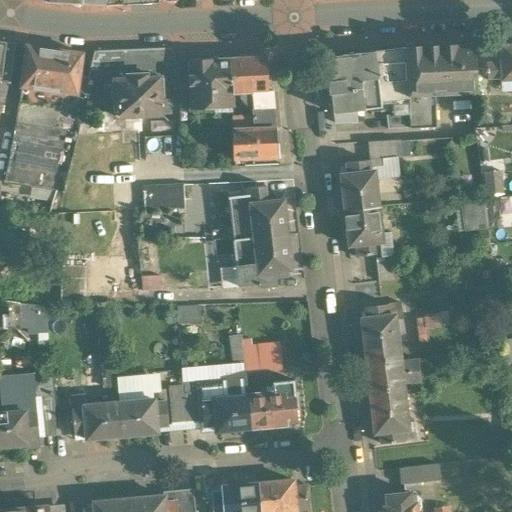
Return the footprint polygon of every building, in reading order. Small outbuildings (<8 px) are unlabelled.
[(10,45),(3,44),(0,72),(0,86),(5,88),(6,84),(9,84),(11,67),(9,67),(11,56),(9,56),(10,45)] [(469,46),(457,47),(460,94),(471,93),(469,46)] [(511,46),(510,47),(509,47),(499,47),(499,52),(493,53),(493,65),(500,64),(501,81),(501,83),(511,82),(511,46)] [(81,55),(26,47),(21,86),(64,93),(73,94),(75,94),(78,76),(81,55)] [(457,47),(405,49),(407,94),(407,97),(434,95),(460,94),(457,47)] [(405,49),(327,58),(330,82),(328,82),(329,95),(331,94),(334,124),(358,123),(356,111),(381,108),(379,97),(407,94),(405,49)] [(166,53),(95,57),(90,79),(90,81),(95,84),(95,85),(109,84),(109,82),(125,81),(125,77),(144,76),(144,80),(161,78),(162,98),(158,98),(160,116),(179,114),(179,110),(177,62),(170,62),(166,53)] [(266,57),(229,58),(231,95),(240,94),(240,99),(246,99),(246,105),(253,105),(253,99),(257,99),(257,94),(267,93),(267,92),(266,57)] [(229,58),(187,61),(189,110),(231,108),(231,95),(229,58)] [(187,61),(177,62),(179,110),(184,110),(189,110),(187,61)] [(493,65),(485,65),(486,82),(501,81),(500,64),(493,65)] [(90,79),(78,76),(75,94),(73,94),(72,99),(85,102),(90,81),(90,79)] [(144,76),(125,77),(125,81),(109,82),(109,84),(110,102),(114,101),(115,114),(115,119),(124,118),(160,116),(158,98),(162,98),(161,78),(144,80),(144,76)] [(90,81),(85,102),(84,104),(81,117),(95,117),(95,85),(95,84),(90,81)] [(95,117),(99,116),(115,114),(114,101),(110,102),(109,84),(95,85),(95,117)] [(64,93),(21,86),(18,104),(62,110),(64,93)] [(267,93),(257,94),(257,99),(253,99),(253,105),(253,116),(254,130),(275,129),(273,91),(267,92),(267,93)] [(81,117),(84,104),(85,102),(72,99),(73,94),(64,93),(62,110),(18,104),(13,144),(5,182),(62,190),(76,137),(81,117)] [(407,94),(379,97),(381,108),(391,107),(392,116),(392,117),(408,116),(407,97),(407,94)] [(434,95),(407,97),(408,116),(409,129),(436,128),(434,95)] [(253,116),(231,117),(231,131),(254,130),(253,116)] [(408,116),(392,117),(392,116),(386,117),(387,130),(409,129),(408,116)] [(254,130),(231,131),(232,159),(234,159),(243,159),(277,157),(275,129),(254,130)] [(442,153),(440,138),(427,140),(429,155),(442,153)] [(399,141),(367,143),(368,161),(380,160),(380,161),(400,159),(399,141)] [(243,159),(234,159),(234,167),(243,167),(243,159)] [(380,160),(368,161),(369,168),(381,167),(380,161),(380,160)] [(368,161),(345,164),(346,175),(370,172),(369,168),(368,161)] [(487,197),(506,195),(503,169),(485,170),(487,197)] [(346,175),(340,176),(344,211),(377,207),(373,172),(346,175)] [(182,186),(141,188),(142,212),(183,210),(182,186)] [(277,194),(265,195),(264,187),(246,189),(247,195),(249,195),(251,204),(248,204),(253,240),(286,236),(287,235),(284,210),(283,199),(277,199),(277,194)] [(400,193),(392,194),(393,205),(401,205),(400,193)] [(247,195),(227,198),(232,240),(253,240),(248,204),(251,204),(249,195),(247,195)] [(487,198),(464,199),(465,228),(488,227),(487,198)] [(377,207),(344,211),(348,247),(354,246),(378,243),(381,243),(381,237),(377,207)] [(495,230),(487,231),(488,239),(496,238),(495,230)] [(488,239),(487,231),(479,232),(480,240),(488,239)] [(286,236),(253,240),(256,265),(257,275),(286,271),(291,270),(290,260),(289,260),(286,236)] [(392,236),(381,237),(381,243),(378,243),(378,247),(390,246),(391,253),(379,254),(369,255),(372,283),(398,280),(392,236)] [(253,240),(232,240),(235,268),(256,265),(253,240)] [(140,242),(141,265),(151,265),(150,253),(159,252),(159,241),(140,242)] [(378,243),(354,246),(355,257),(369,255),(379,254),(378,247),(378,243)] [(390,246),(378,247),(379,254),(391,253),(390,246)] [(499,260),(491,261),(492,271),(492,272),(500,270),(499,260)] [(160,266),(151,265),(141,265),(139,265),(141,290),(159,290),(160,266)] [(256,265),(235,268),(237,287),(256,285),(257,286),(259,286),(260,289),(276,287),(275,278),(286,277),(286,271),(257,275),(256,265)] [(87,304),(87,266),(65,266),(65,304),(87,304)] [(501,278),(500,270),(492,272),(493,279),(501,278)] [(492,272),(492,271),(471,273),(473,286),(494,284),(493,279),(492,272)] [(49,332),(48,301),(11,302),(12,325),(30,324),(30,332),(49,332)] [(388,305),(364,308),(365,319),(389,316),(389,312),(388,305)] [(505,309),(498,310),(499,321),(506,320),(505,309)] [(365,319),(361,319),(364,347),(397,343),(394,316),(389,316),(365,319)] [(424,319),(415,320),(417,331),(426,331),(424,319)] [(426,331),(417,331),(419,343),(427,342),(426,331)] [(240,338),(228,339),(229,349),(241,348),(240,338)] [(397,343),(364,347),(364,348),(365,348),(368,377),(401,373),(400,362),(397,343)] [(241,348),(244,374),(262,372),(259,346),(241,348)] [(418,360),(400,362),(401,373),(419,370),(418,364),(418,360)] [(430,362),(418,364),(419,370),(431,369),(430,362)] [(127,367),(115,368),(117,387),(128,386),(127,367)] [(100,369),(84,370),(84,377),(83,377),(83,389),(99,388),(98,375),(101,375),(100,369)] [(431,369),(419,370),(420,382),(432,381),(431,369)] [(419,370),(401,373),(402,384),(420,382),(419,370)] [(0,413),(23,411),(22,402),(20,372),(0,373),(0,413)] [(401,373),(368,377),(372,406),(371,406),(404,402),(402,384),(401,373)] [(244,374),(220,379),(221,385),(210,386),(212,398),(247,395),(244,374)] [(180,382),(181,390),(184,425),(199,423),(195,381),(180,382)] [(274,384),(274,393),(282,392),(283,395),(287,395),(286,383),(274,384)] [(293,383),(286,383),(287,395),(294,394),(293,383)] [(210,386),(199,387),(201,403),(212,402),(212,398),(210,386)] [(168,390),(171,433),(184,432),(184,425),(181,390),(168,390)] [(274,393),(247,395),(250,429),(285,426),(285,419),(283,395),(282,392),(274,393)] [(287,395),(283,395),(285,419),(296,418),(294,394),(287,395)] [(247,395),(212,398),(212,402),(214,426),(215,432),(250,429),(247,395)] [(83,397),(70,398),(71,410),(82,409),(81,406),(84,406),(83,397)] [(51,399),(34,401),(36,414),(38,437),(54,435),(51,399)] [(153,400),(118,403),(121,436),(156,433),(156,426),(154,403),(153,400)] [(34,401),(22,402),(23,411),(25,411),(25,415),(36,414),(34,401)] [(158,402),(154,403),(156,426),(166,426),(164,402),(158,402)] [(212,402),(201,403),(203,427),(214,426),(212,402)] [(404,402),(371,406),(374,434),(378,434),(403,431),(408,430),(404,402)] [(84,406),(81,406),(82,409),(84,433),(84,439),(121,436),(118,403),(84,406)] [(507,405),(499,405),(500,429),(508,429),(507,405)] [(82,409),(71,410),(73,434),(84,433),(82,409)] [(0,413),(0,446),(28,444),(27,438),(25,415),(25,411),(23,411),(0,413)] [(36,414),(25,415),(27,438),(38,437),(36,414)] [(403,431),(378,434),(380,444),(404,442),(403,435),(403,431)] [(435,465),(395,469),(397,487),(437,483),(435,465)] [(292,481),(257,484),(259,511),(295,511),(295,510),(293,486),(292,481)] [(259,511),(257,484),(221,487),(221,493),(223,511),(259,511)] [(304,485),(293,486),(295,510),(299,510),(306,509),(304,485)] [(192,489),(162,492),(163,496),(164,496),(176,495),(176,501),(193,499),(192,489)] [(223,511),(221,493),(210,494),(211,511),(223,511)] [(410,493),(385,496),(386,506),(411,504),(410,493)] [(163,496),(128,500),(129,511),(165,511),(164,502),(164,496),(163,496)] [(176,501),(175,501),(176,511),(194,511),(193,499),(176,501)] [(129,511),(128,500),(93,503),(93,511),(129,511)] [(176,511),(175,501),(164,502),(165,511),(176,511)] [(386,506),(383,507),(383,511),(416,511),(416,503),(411,504),(386,506)]
